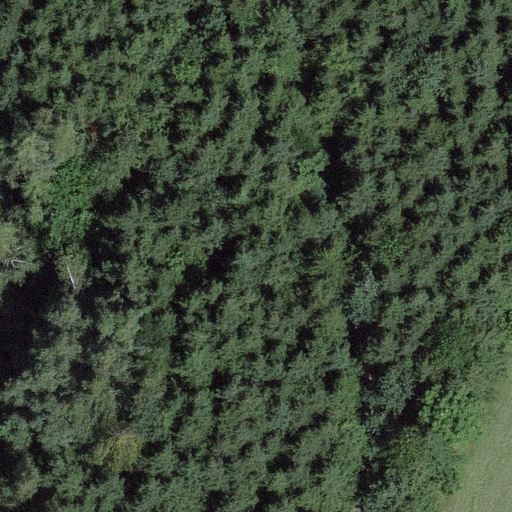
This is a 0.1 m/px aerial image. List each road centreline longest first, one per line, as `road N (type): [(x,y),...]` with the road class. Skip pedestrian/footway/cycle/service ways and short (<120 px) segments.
road 1 (track): [(256,0),(353,421),(361,511)]
road 2 (track): [(0,413),(155,104),(237,0)]
